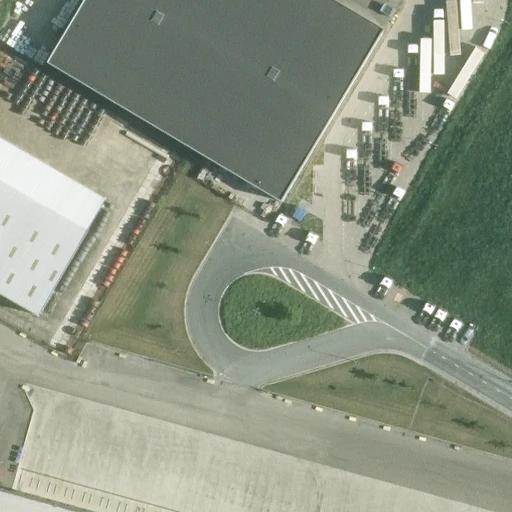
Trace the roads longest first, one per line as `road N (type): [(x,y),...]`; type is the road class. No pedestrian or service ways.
road 1 (unclassified): [(401,330),(265,367),(232,360),(213,346),(205,322),(216,273),(233,255),(284,253),(342,290)]
road 2 (unclassified): [(401,330),(511,396)]
